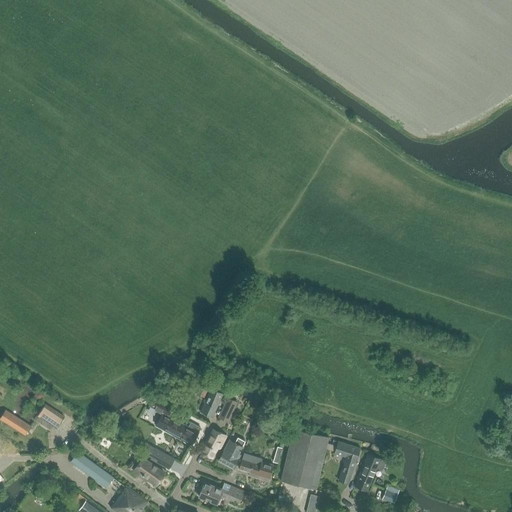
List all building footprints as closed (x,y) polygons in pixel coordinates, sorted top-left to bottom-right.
[(204,398),(213,379),(206,375),(197,394),(204,398)] [(213,417),(223,394),(211,388),(201,412),(213,417)] [(155,396),(149,405),(153,407),(163,413),(163,414),(157,426),(191,444),(200,428),(191,423),(189,428),(165,415),(169,407),(170,404),(155,396)] [(228,422),(237,402),(228,397),(219,417),(228,422)] [(64,417),(45,404),(41,409),(39,408),(35,413),(38,415),(37,416),(56,429),(64,417)] [(0,419),(25,436),(31,426),(6,410),(0,417),(0,419)] [(316,490),(329,437),(294,428),(281,481),(316,490)] [(213,429),(201,452),(212,458),(218,448),(220,449),(223,442),(226,436),(218,431),(213,429)] [(236,457),(245,441),(238,438),(236,442),(230,439),(226,446),(218,461),(233,469),(239,459),(236,457)] [(349,483),(360,449),(360,448),(337,441),(333,440),(332,445),(336,446),(333,454),(337,455),(350,459),(350,461),(345,460),(338,480),(349,483)] [(148,445),(144,453),(151,457),(150,459),(169,469),(174,459),(148,445)] [(277,447),(273,462),(278,463),(282,448),(277,447)] [(137,456),(129,468),(134,471),(133,472),(143,479),(145,477),(156,484),(164,473),(144,458),(145,456),(134,448),(131,452),(137,456)] [(71,462),(106,487),(113,477),(78,452),(71,462)] [(245,453),(239,469),(250,472),(249,475),(259,479),(268,481),(271,471),(274,464),(261,461),(262,458),(245,453)] [(384,466),(386,461),(368,454),(355,486),(367,491),(376,469),(382,471),(384,465),(384,466)] [(205,482),(199,497),(217,504),(220,496),(230,500),(231,497),(239,501),(243,491),(231,487),(225,484),(223,490),(205,482)] [(116,511),(140,511),(148,501),(126,486),(111,508),(116,511)] [(386,490),(383,499),(394,503),(397,494),(386,490)] [(103,511),(79,494),(73,503),(80,508),(78,510),(80,511),(103,511)] [(308,504),(317,506),(319,496),(310,494),(308,504)]
